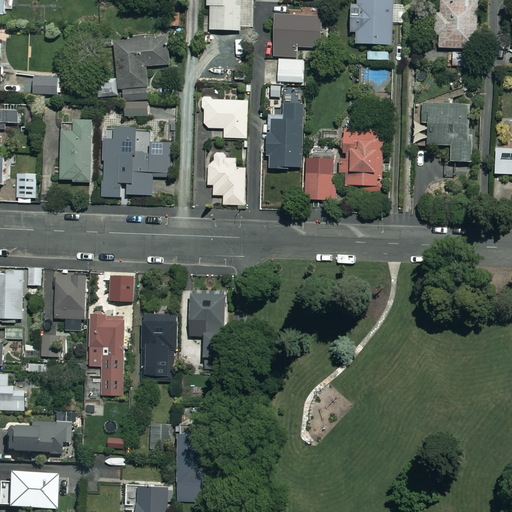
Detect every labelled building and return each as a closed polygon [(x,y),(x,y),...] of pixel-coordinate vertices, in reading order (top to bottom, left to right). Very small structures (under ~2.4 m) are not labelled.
[(0,0),(0,16),(6,16),(6,11),(14,12),(14,0),(0,0)] [(207,0),(208,7),(211,7),(210,32),(240,32),(240,28),(253,28),(253,0),(207,0)] [(392,0),(357,0),(358,7),(351,7),(351,34),(356,34),(356,46),(392,46),(392,24),(403,24),(403,6),(392,6),(392,0)] [(439,14),(435,14),(435,37),(439,37),(439,50),(478,49),(477,1),(439,1),(439,14)] [(279,59),(297,59),(297,49),(321,49),(321,19),(274,18),(274,58),(279,59)] [(124,104),(148,102),(145,68),(169,66),(167,39),(115,42),(118,91),(123,90),(124,104)] [(297,59),(279,59),(279,83),(304,83),(304,59),(297,59)] [(58,79),(34,78),(34,96),(58,97),(58,79)] [(116,80),(98,81),(99,98),(117,97),(116,80)] [(200,110),(204,110),(204,129),(225,129),(225,139),(247,139),(248,102),(213,101),(213,99),(201,98),(200,110)] [(148,102),(124,104),(125,118),(149,117),(148,102)] [(304,107),(285,106),(285,122),(272,122),(272,135),(267,135),(267,168),(302,169),(304,107)] [(428,126),(428,148),(443,148),(443,164),(472,163),(472,136),(470,136),(470,106),(423,107),(423,126),(428,126)] [(0,131),(5,132),(5,125),(26,124),(25,111),(0,111),(0,131)] [(65,134),(64,181),(76,182),(75,185),(93,186),(95,124),(78,123),(78,134),(65,134)] [(150,145),(150,130),(114,129),(114,142),(105,142),(103,198),(121,199),(121,186),(128,186),(127,196),(152,197),(153,178),(167,179),(168,146),(150,145)] [(338,132),(322,129),(320,143),(336,145),(338,132)] [(347,176),(345,191),(380,194),(384,145),(358,143),(359,131),(344,130),(344,139),(340,146),(341,151),(343,155),(342,161),(339,160),(338,175),(347,176)] [(511,149),(495,150),(496,176),(511,175),(511,149)] [(226,154),(215,154),(215,164),(209,164),(209,186),(214,186),(214,196),(225,196),(224,206),(246,206),(246,169),(236,169),(236,160),(226,160),(226,154)] [(332,169),(306,169),(307,201),(333,201),(332,169)] [(38,175),(18,175),(18,203),(38,203),(38,175)] [(43,268),(30,268),(31,285),(44,285),(43,268)] [(26,318),(27,269),(8,269),(8,271),(0,270),(0,321),(18,322),(18,318),(26,318)] [(57,318),(67,318),(67,330),(88,330),(88,276),(57,276),(57,318)] [(228,294),(193,293),(192,334),(207,334),(207,356),(227,357),(228,294)] [(181,314),(145,313),(143,381),(173,382),(174,349),(180,349),(181,314)] [(109,314),(92,314),(93,366),(103,366),(104,395),(127,395),(126,316),(109,316),(109,314)] [(24,328),(7,329),(7,338),(24,338),(24,328)] [(67,335),(44,334),(44,356),(66,357),(67,335)] [(54,366),(31,363),(30,371),(53,374),(54,366)] [(0,410),(27,410),(27,386),(10,387),(10,373),(0,372),(0,410)] [(207,423),(182,422),(179,501),(207,502),(210,451),(206,451),(207,423)] [(175,424),(153,423),(152,449),(164,449),(165,444),(174,444),(175,424)] [(66,454),(66,444),(71,444),(72,425),(34,424),(34,428),(10,427),(9,452),(66,454)] [(126,438),(110,439),(110,448),(126,448),(126,438)] [(0,507),(60,509),(61,475),(14,473),(14,482),(0,482),(0,507)] [(169,511),(170,486),(128,485),(127,510),(133,510),(133,511),(169,511)]
